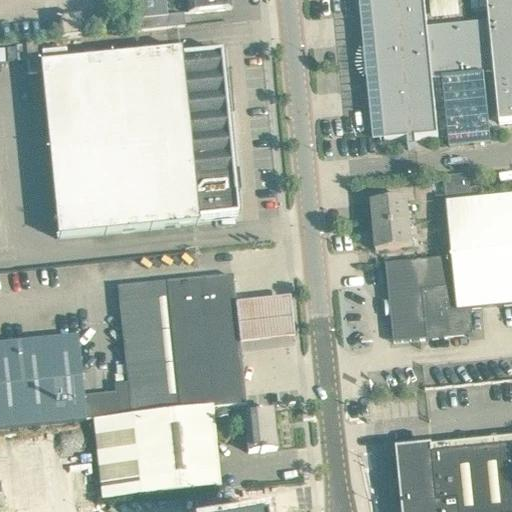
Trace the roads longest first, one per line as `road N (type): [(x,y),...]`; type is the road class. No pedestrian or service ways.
road 1 (unclassified): [(341,511),(289,0)]
road 2 (unknown): [(511,149),(307,177)]
